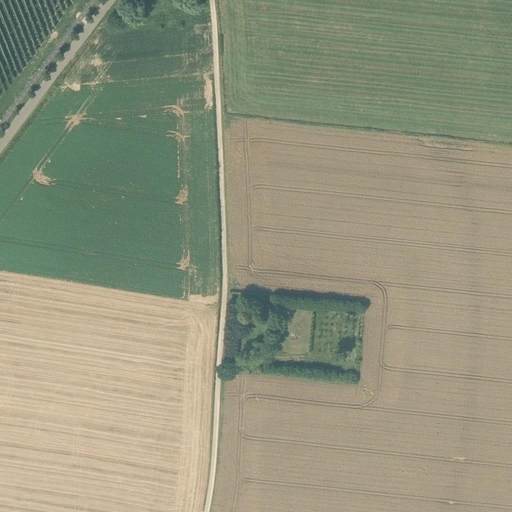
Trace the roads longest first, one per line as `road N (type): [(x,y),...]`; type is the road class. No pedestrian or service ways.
road 1 (track): [(204,511),(224,292),(210,0)]
road 2 (tertiary): [(0,146),(109,0)]
